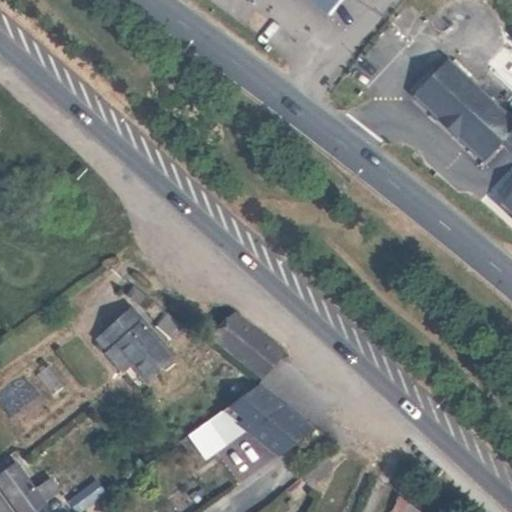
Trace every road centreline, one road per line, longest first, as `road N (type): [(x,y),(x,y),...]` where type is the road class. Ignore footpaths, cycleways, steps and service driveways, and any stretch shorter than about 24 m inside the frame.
road 1 (secondary): [(0,34),(511,492)]
road 2 (secondary): [(511,286),(152,0)]
